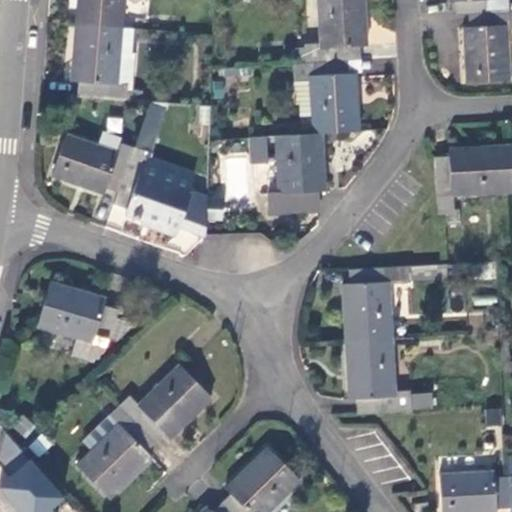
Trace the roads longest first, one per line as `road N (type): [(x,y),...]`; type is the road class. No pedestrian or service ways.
road 1 (residential): [(0,215),(198,280),(258,315)]
road 2 (residential): [(258,315),(358,203),(413,110)]
road 3 (residential): [(258,315),(299,407),(384,511)]
road 4 (tertiary): [(0,194),(14,0)]
